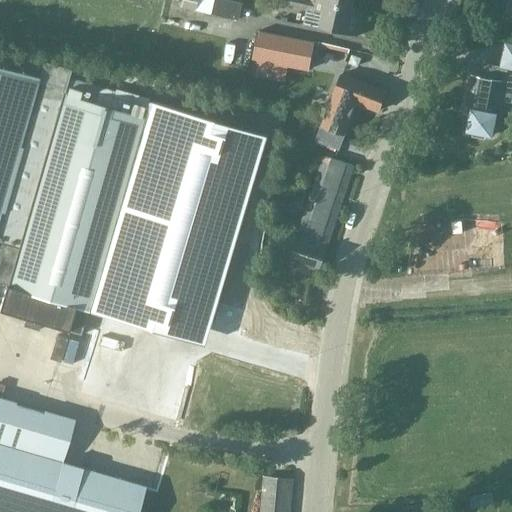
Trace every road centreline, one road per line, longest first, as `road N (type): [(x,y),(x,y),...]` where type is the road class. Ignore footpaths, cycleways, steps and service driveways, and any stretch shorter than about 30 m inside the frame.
road 1 (tertiary): [(313,511),(343,294),(447,0)]
road 2 (unknown): [(316,478),(139,436),(0,383)]
road 3 (track): [(511,288),(343,294)]
